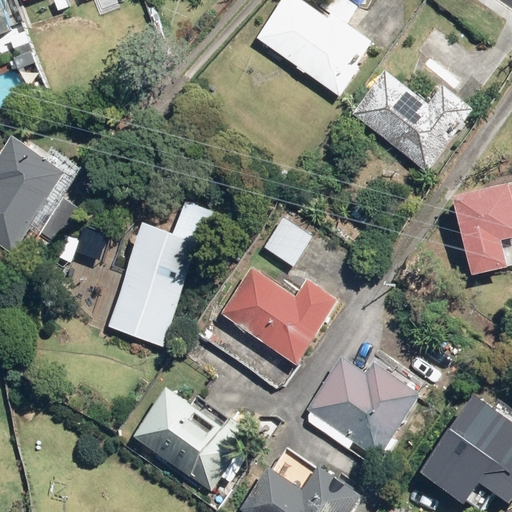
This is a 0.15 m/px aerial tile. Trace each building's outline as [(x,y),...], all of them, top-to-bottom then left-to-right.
[(0,0),(0,39),(32,29),(21,0),(0,0)] [(362,0),(330,0),(328,4),(322,0),(289,0),(263,36),(347,98),(385,46),(389,41),(358,18),(368,4),(362,0)] [(442,99),(399,66),(363,113),(437,170),(489,103),(457,79),(442,99)] [(69,143),(61,154),(28,131),(0,171),(0,177),(4,181),(0,186),(0,238),(22,254),(41,226),(51,233),(99,164),(69,143)] [(511,182),(472,190),(486,273),(511,268),(511,182)] [(181,225),(159,217),(115,327),(172,349),(227,210),(192,196),(181,225)] [(295,214),(272,244),(300,266),(324,236),(295,214)] [(312,293),(265,260),(228,311),(306,368),(356,298),(324,275),(312,293)] [(379,371),(354,354),(312,419),(387,467),(441,383),(392,351),(379,371)] [(511,511),(511,371),(506,367),(427,467),(485,511),(511,511)] [(184,381),(143,436),(220,492),(260,436),(184,381)] [(254,511),(363,511),(377,491),(332,462),(317,486),(284,464),(253,511),(254,511)]
